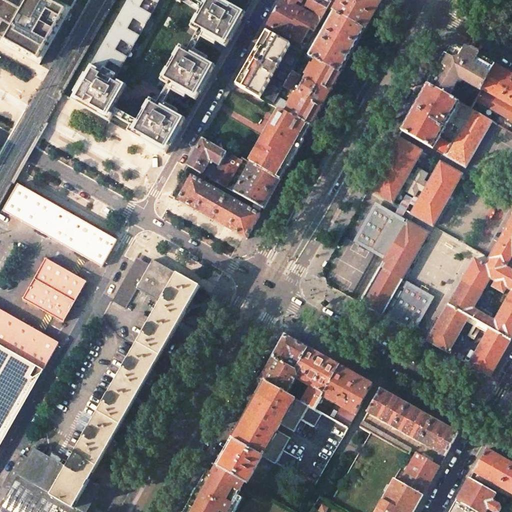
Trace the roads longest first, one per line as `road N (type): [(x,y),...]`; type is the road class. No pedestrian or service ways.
road 1 (tertiary): [(280,295),(440,15)]
road 2 (tertiary): [(408,0),(253,278)]
road 3 (residential): [(0,466),(140,215)]
road 4 (tertiary): [(253,278),(121,511)]
road 5 (tertiary): [(157,511),(280,295)]
road 6 (residential): [(140,215),(264,0)]
road 7 (residential): [(280,295),(488,413)]
road 8 (residential): [(0,136),(140,215)]
road 9 (residential): [(140,215),(253,278)]
